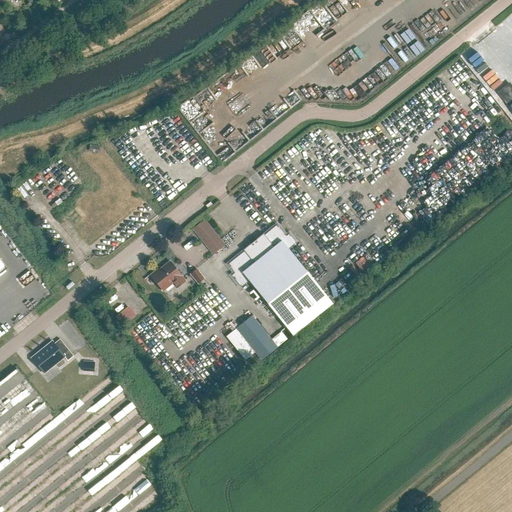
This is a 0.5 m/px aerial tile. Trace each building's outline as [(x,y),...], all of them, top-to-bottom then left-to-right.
[(511,110),(511,87),(509,84),(498,93),(511,110)] [(99,153),(100,147),(90,145),(89,152),(99,153)] [(215,253),(224,246),(204,220),(195,228),(215,253)] [(293,336),(332,304),(288,249),(296,243),(289,234),(286,236),(277,225),(264,235),(263,234),(243,250),(244,251),(227,265),(234,273),(231,276),(241,288),(249,281),(293,336)] [(176,289),(186,281),(170,262),(159,270),(158,269),(150,275),(163,292),(172,284),(176,289)] [(198,284),(204,279),(197,269),(190,274),(198,284)] [(129,306),(115,317),(123,327),(136,316),(129,306)] [(166,310),(160,315),(165,321),(171,317),(166,310)] [(252,316),(236,329),(261,360),(277,348),(271,340),(252,316)] [(0,320),(0,334),(12,327),(6,317),(0,320)] [(68,361),(74,357),(60,340),(55,344),(53,342),(32,359),(44,374),(64,357),(68,361)] [(94,373),(95,362),(83,361),(83,372),(94,373)] [(119,431),(127,442),(87,470),(91,476),(146,438),(148,441),(144,443),(148,449),(161,440),(155,431),(153,433),(119,385),(90,405),(96,414),(48,447),(53,453),(105,417),(108,421),(92,432),(96,438),(112,427),(116,433),(119,431)] [(0,469),(30,452),(22,439),(0,451),(0,469)] [(138,511),(159,496),(138,468),(141,465),(137,459),(143,454),(139,450),(76,497),(85,510),(90,506),(94,511),(92,511),(138,511)] [(0,511),(49,511),(54,508),(46,497),(46,490),(50,490),(50,484),(59,478),(45,460),(45,459),(35,459),(31,462),(28,458),(1,478),(0,478),(0,488),(7,483),(7,481),(19,471),(19,492),(24,498),(6,511),(4,511),(0,505),(0,511)] [(10,489),(0,497),(0,501),(7,510),(19,500),(10,489)]
